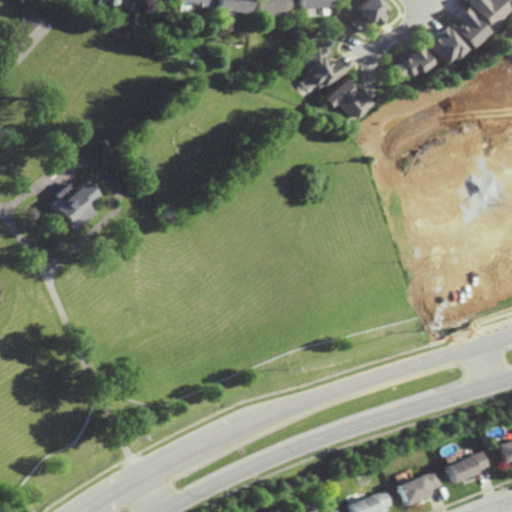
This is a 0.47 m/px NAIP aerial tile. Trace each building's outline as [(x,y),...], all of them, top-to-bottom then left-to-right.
[(249,0),(247,12),(237,10),(235,20),(222,17),(224,8),(216,6),(217,0),(249,0)] [(288,0),(288,13),(279,12),(279,15),(272,15),(272,24),(262,23),(263,14),(257,14),(257,0),(288,0)] [(337,0),(338,1),(325,3),(325,4),(299,8),(297,0),(337,0)] [(370,29),(351,9),(360,0),(376,0),(383,7),(377,13),(382,18),(370,29)] [(495,0),(504,9),(497,15),(499,17),(492,23),(493,24),(487,30),(462,2),(464,0),(495,0)] [(17,63),(0,47),(0,41),(23,16),(21,14),(29,5),(52,26),(17,63)] [(484,31),(471,43),(473,44),(469,47),(467,46),(466,47),(448,28),(454,23),(456,25),(456,24),(449,16),(460,6),(484,31)] [(511,25),(483,78),(511,93),(511,25)] [(453,58),(451,57),(450,58),(447,55),(440,62),(425,46),(426,44),(425,42),(431,37),(430,36),(440,26),(461,47),(455,53),(456,55),(453,58)] [(329,52),(321,57),(323,60),(326,58),(327,60),(335,55),(337,59),(335,60),(342,71),(316,88),(313,83),(312,84),(307,75),(308,74),(297,57),(316,45),(317,47),(323,43),(329,52)] [(417,72),(415,70),(408,75),(405,72),(396,79),(387,66),(416,45),(430,63),(417,72)] [(345,89),(351,95),(355,92),(365,102),(347,120),(330,103),(325,108),(316,98),(337,78),(346,88),(345,89)] [(100,194),(89,203),(91,207),(90,208),(94,212),(75,230),(51,205),(59,198),(55,195),(56,194),(53,191),(65,181),(68,183),(70,182),(76,189),(88,179),(100,194)] [(511,458),(499,463),(494,445),(511,439),(511,458)] [(450,483),(443,465),(466,456),(466,455),(479,450),(485,465),(472,470),(473,473),(450,483)] [(403,505),(395,486),(419,476),(418,475),(432,469),(438,485),(426,490),(427,493),(426,494),(426,495),(403,505)] [(349,511),(347,504),(370,496),(370,494),(383,489),(389,504),(377,509),(378,511),(349,511)]
